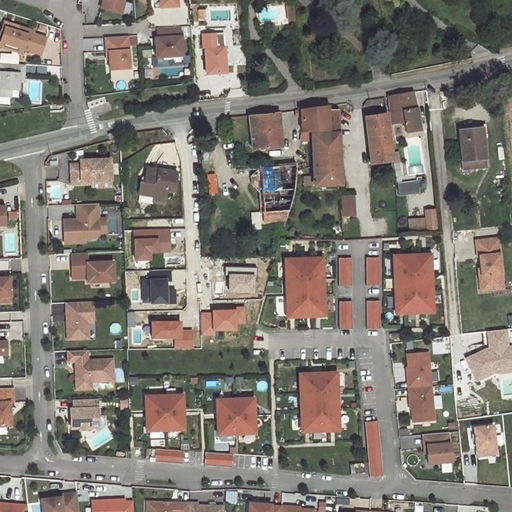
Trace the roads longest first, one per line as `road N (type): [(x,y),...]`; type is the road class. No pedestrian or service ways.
road 1 (tertiary): [(78,132),(511,58)]
road 2 (residential): [(41,463),(394,488)]
road 3 (residential): [(41,463),(28,144)]
road 4 (residential): [(276,340),(380,338),(394,488)]
road 5 (residential): [(48,0),(70,6),(78,132)]
